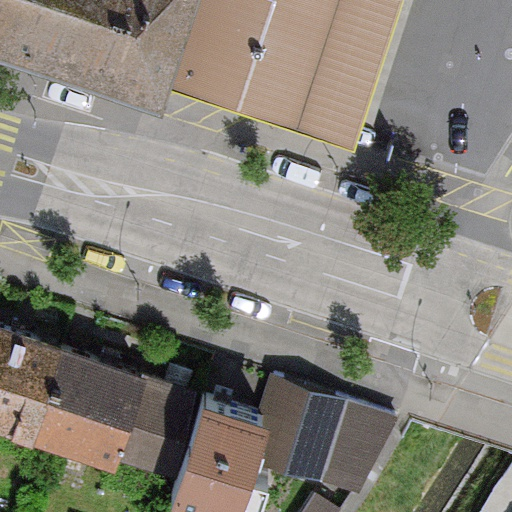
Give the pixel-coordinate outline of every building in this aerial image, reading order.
[(166,73),(189,0),(0,0),(0,39),(159,93),(166,73)] [(189,0),(166,73),(349,133),(393,0),(189,0)] [(0,415),(32,426),(63,336),(0,315),(0,415)] [(113,353),(63,336),(32,426),(113,453),(114,448),(143,363),(113,353)] [(196,381),(143,363),(114,448),(175,467),(196,381)] [(268,370),(258,400),(244,445),(252,447),(357,481),(394,412),(268,370)] [(226,390),(203,384),(172,488),(249,511),(262,467),(247,463),(252,447),(244,445),(258,400),(226,390)] [(334,511),(341,502),(340,502),(315,485),(296,511),(334,511)]
